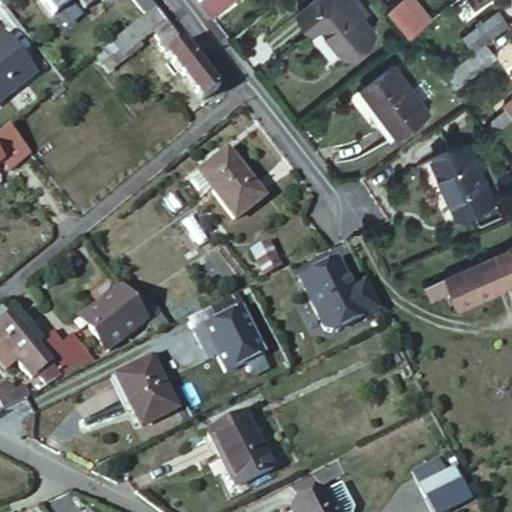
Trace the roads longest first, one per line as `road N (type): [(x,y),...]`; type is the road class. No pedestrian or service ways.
road 1 (residential): [(173,0),(339,211)]
road 2 (unknown): [(0,436),(141,338)]
road 3 (residential): [(0,440),(141,511)]
